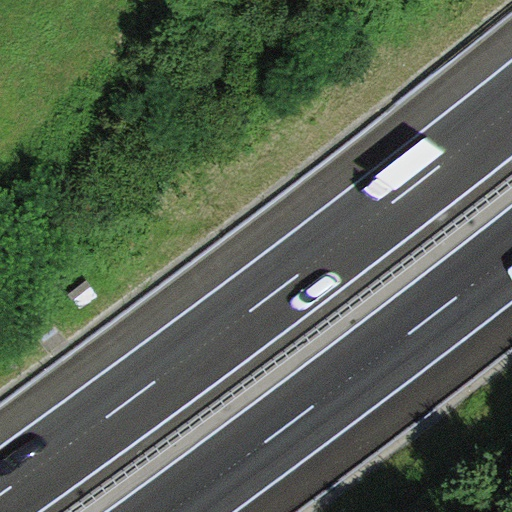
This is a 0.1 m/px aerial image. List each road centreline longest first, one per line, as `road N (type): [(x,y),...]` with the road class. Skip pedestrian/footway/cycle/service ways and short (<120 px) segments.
road 1 (motorway): [(511,108),(0,494)]
road 2 (motorway): [(170,511),(511,253)]
